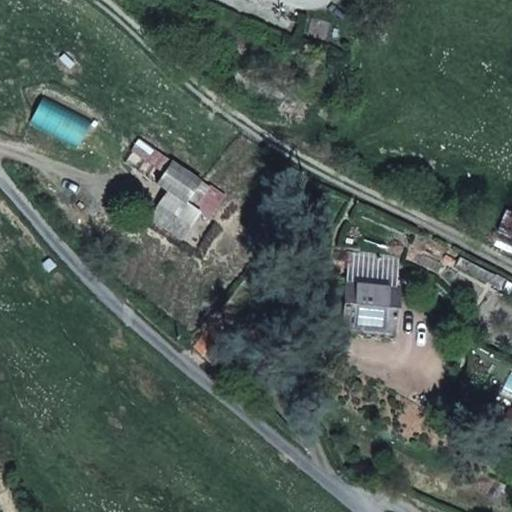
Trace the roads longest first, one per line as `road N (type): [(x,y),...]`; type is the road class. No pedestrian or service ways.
road 1 (residential): [(361,511),(111,303),(0,177)]
road 2 (residential): [(105,0),(318,173),(511,259)]
